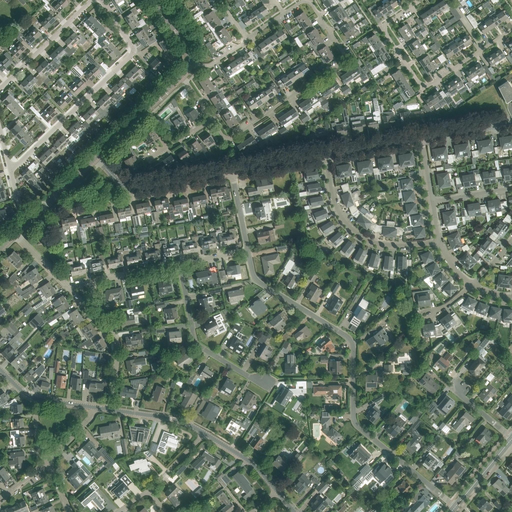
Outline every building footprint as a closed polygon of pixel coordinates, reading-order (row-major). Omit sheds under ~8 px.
[(54,0),(50,4),(59,13),(64,8),(58,2),(55,0),(54,0)] [(199,12),(201,11),(203,13),(209,9),(207,7),(209,6),(205,0),(204,0),(198,5),(195,7),(199,12)] [(443,0),(438,4),(442,11),(448,7),(448,8),(451,6),(448,1),(445,3),(443,0)] [(388,11),(393,8),(388,1),(383,4),(388,11)] [(331,13),(329,14),(332,17),(333,17),(340,13),(345,10),(339,2),(334,6),(336,9),(330,12),(331,13)] [(432,8),(436,15),(442,11),(438,4),(437,3),(436,3),(437,3),(433,5),(434,7),(432,8)] [(383,4),(378,8),(383,15),(388,11),(383,4)] [(264,5),(258,9),(263,16),(269,12),(264,5)] [(129,23),(136,18),(134,16),(138,12),(135,7),(129,11),(130,14),(125,17),(129,23)] [(370,7),(367,9),(371,14),(374,13),(377,18),(383,15),(378,8),(375,9),(374,8),(372,9),(370,7)] [(432,8),(426,12),(430,19),(436,15),(432,8)] [(203,13),(209,22),(216,17),(213,11),(211,12),(209,9),(203,13)] [(263,16),(258,9),(253,12),(258,19),(263,16)] [(340,13),(333,17),(337,23),(343,19),(344,21),(350,18),(348,15),(345,10),(340,13)] [(190,22),(203,13),(201,11),(199,12),(188,19),(190,22)] [(503,11),(497,15),(501,22),(507,18),(503,11)] [(246,14),(248,16),(252,23),(258,19),(253,12),(250,14),(249,12),(246,14)] [(296,17),(300,23),(307,18),(303,12),(296,17)] [(419,20),(421,23),(422,24),(430,19),(426,12),(420,16),(422,18),(419,20)] [(489,16),(491,19),(495,26),(501,22),(497,15),(495,12),(489,16)] [(46,19),(51,24),(56,20),(50,14),(46,19)] [(88,15),(82,21),(86,26),(87,24),(90,27),(96,21),(97,20),(94,17),(94,18),(91,16),(90,17),(88,15)] [(248,16),(242,19),(247,27),(252,23),(248,16)] [(220,23),(216,17),(209,22),(215,30),(220,26),(219,24),(220,23)] [(138,25),(140,28),(146,24),(142,19),(138,22),(136,18),(129,23),(132,29),(138,25)] [(303,33),(305,31),(311,28),(310,25),(311,24),(307,18),(300,23),(303,28),(301,30),(303,33)] [(346,24),(340,28),(344,33),(351,28),(354,26),(350,21),(351,20),(350,18),(344,21),(346,24)] [(51,24),(46,19),(41,23),(46,29),(48,27),(49,28),(50,28),(51,26),(51,25),(51,24)] [(491,19),(485,23),(490,30),(495,26),(491,19)] [(95,32),(101,26),(96,21),(90,27),(95,32)] [(485,23),(482,25),(480,22),(478,24),(479,26),(479,27),(484,34),(490,30),(485,23)] [(398,30),(402,35),(411,29),(408,23),(398,30)] [(140,40),(149,33),(147,30),(149,29),(146,24),(140,28),(141,30),(136,34),(140,40)] [(94,41),(96,43),(102,38),(101,36),(106,31),(101,26),(95,32),(99,37),(94,41)] [(220,26),(215,30),(212,32),(218,40),(228,34),(224,28),(222,29),(220,26)] [(351,28),(344,33),(347,38),(353,34),(355,37),(360,33),(358,31),(357,31),(354,26),(351,28)] [(36,28),(31,33),(36,39),(41,34),(36,28)] [(313,30),(311,28),(305,31),(311,40),(319,35),(315,29),(313,30)] [(276,33),(281,41),(287,37),(288,39),(290,37),(285,30),(283,31),(282,29),(276,33)] [(415,35),(411,29),(402,35),(406,41),(415,35)] [(69,37),(75,43),(78,41),(82,44),(86,40),(81,35),(79,37),(75,32),(69,37)] [(31,43),(36,39),(31,33),(26,38),(31,43)] [(149,42),(150,44),(151,45),(157,41),(153,35),(149,38),(147,35),(149,34),(149,33),(140,40),(143,46),(149,42)] [(276,33),(270,37),(275,45),(281,41),(276,33)] [(232,40),(228,34),(218,40),(217,41),(221,44),(223,42),(224,44),(224,45),(232,40)] [(362,39),(364,43),(366,42),(367,44),(370,42),(372,45),(379,40),(375,34),(370,38),(368,35),(362,39)] [(165,40),(168,38),(166,35),(160,38),(162,41),(159,43),(165,51),(170,47),(165,40)] [(323,41),(319,35),(311,40),(308,42),(314,50),(323,44),(321,42),(323,41)] [(467,35),(461,39),(466,47),(470,45),(469,44),(471,42),(467,35)] [(435,36),(432,38),(435,43),(437,46),(438,48),(441,46),(437,41),(438,40),(435,36)] [(69,47),(67,49),(72,54),(77,50),(73,46),(75,43),(69,37),(64,42),(69,47)] [(275,45),(270,37),(264,41),(269,49),(275,45)] [(100,44),(104,49),(111,43),(106,38),(104,40),(102,38),(96,43),(98,46),(100,44)] [(409,45),(412,51),(419,47),(421,45),(417,39),(409,45)] [(466,47),(461,39),(455,43),(460,50),(462,48),(463,49),(466,47)] [(21,53),(26,48),(21,43),(19,40),(14,45),(21,53)] [(373,53),(383,46),(379,40),(372,45),(369,47),(373,53)] [(268,54),(266,51),(269,49),(264,41),(258,45),(260,47),(258,48),(257,48),(260,52),(257,54),(259,58),(261,57),(263,58),(267,55),(268,54)] [(104,49),(109,54),(116,48),(111,43),(104,49)] [(455,43),(449,47),(454,54),(460,50),(455,43)] [(212,44),(207,48),(211,54),(212,56),(217,53),(216,50),(212,44)] [(323,44),(314,50),(318,56),(320,54),(322,57),(330,52),(326,46),(324,47),(323,44)] [(441,48),(448,57),(454,54),(449,47),(447,44),(441,48)] [(9,50),(11,52),(17,58),(21,53),(14,45),(9,50)] [(421,45),(419,47),(412,51),(416,57),(426,50),(422,45),(421,45)] [(55,51),(61,57),(64,55),(68,58),(72,54),(67,49),(65,51),(60,46),(55,51)] [(380,56),(387,52),(383,46),(373,53),(376,58),(377,58),(380,56)] [(116,48),(109,54),(113,58),(107,64),(110,67),(121,57),(119,55),(121,53),(116,48)] [(493,54),(497,60),(498,62),(505,57),(500,49),(493,54)] [(53,63),(58,68),(62,64),(60,61),(63,59),(61,57),(55,51),(50,56),(55,61),(53,63)] [(331,51),(330,52),(322,57),(326,63),(334,58),(332,55),(334,55),(331,51),(332,51),(331,51)] [(6,57),(1,62),(7,67),(12,62),(11,62),(13,59),(6,52),(3,55),(6,57)] [(258,59),(253,52),(248,55),(247,53),(241,57),(246,64),(252,60),(253,62),(258,59)] [(380,56),(377,58),(381,63),(381,64),(383,63),(390,58),(387,52),(380,56)] [(96,66),(98,64),(93,58),(87,53),(85,55),(90,59),(88,61),(93,66),(90,70),(96,76),(101,72),(96,66)] [(437,58),(441,63),(446,60),(442,54),(437,58)] [(499,63),(498,62),(497,60),(493,54),(486,58),(491,65),(494,62),(496,65),(499,63)] [(423,67),(432,61),(428,55),(419,61),(423,67)] [(240,68),(243,66),(245,69),(248,67),(246,64),(241,57),(235,61),(240,68)] [(304,64),(299,67),(304,75),(310,71),(308,69),(311,68),(303,57),(301,59),(304,64)] [(157,72),(156,71),(162,64),(157,59),(154,62),(153,60),(150,63),(151,64),(150,65),(152,67),(150,69),(155,74),(157,72)] [(48,73),(51,70),(53,72),(58,68),(53,63),(50,65),(46,60),(41,65),(47,71),(48,73)] [(240,68),(235,61),(230,64),(235,72),(240,68)] [(436,67),(432,61),(423,67),(427,73),(436,67)] [(100,64),(106,71),(109,68),(103,62),(100,64)] [(479,63),(472,68),(479,77),(486,72),(489,76),(492,75),(488,69),(485,65),(482,67),(479,63)] [(84,73),(86,75),(91,81),(96,76),(90,70),(88,68),(83,73),(75,64),(73,66),(78,71),(82,76),(84,73)] [(225,70),(223,72),(228,79),(230,77),(229,76),(232,74),(235,72),(230,64),(224,68),(225,70)] [(291,68),(293,71),(298,79),(304,75),(299,67),(296,64),(294,66),(293,66),(291,68)] [(50,80),(48,78),(44,74),(47,71),(41,65),(36,70),(40,75),(38,77),(43,82),(46,85),(50,80)] [(81,75),(73,66),(71,69),(79,77),(81,75)] [(136,66),(131,71),(137,77),(140,74),(143,78),(148,74),(143,68),(141,71),(136,66)] [(361,68),(361,67),(358,69),(356,67),(348,72),(353,78),(354,81),(360,77),(363,82),(368,79),(365,74),(368,72),(365,66),(361,68)] [(472,82),(479,77),(472,68),(466,72),(472,82)] [(392,75),(396,81),(403,76),(399,70),(392,75)] [(131,80),(128,82),(133,88),(138,83),(134,79),(137,77),(131,71),(126,75),(131,80)] [(292,83),(298,79),(293,71),(287,75),(292,83)] [(345,83),(353,78),(348,72),(341,77),(345,83)] [(511,72),(499,81),(502,85),(498,87),(506,103),(511,99),(511,72)] [(26,79),(32,85),(35,82),(39,86),(43,82),(38,77),(36,79),(31,74),(26,79)] [(280,78),(276,81),(280,88),(283,86),(285,85),(286,87),(292,83),(287,75),(281,79),(280,78)] [(400,87),(407,82),(403,76),(396,81),(400,87)] [(199,82),(203,88),(211,83),(207,77),(199,82)] [(458,77),(451,82),(456,88),(458,91),(464,86),(458,77)] [(26,88),(24,91),(29,96),(34,91),(30,87),(32,85),(26,79),(21,84),(26,88)] [(76,84),(82,90),(86,85),(81,80),(80,79),(78,81),(77,79),(74,82),(76,84)] [(117,84),(122,91),(125,88),(129,92),(133,88),(128,82),(126,84),(122,80),(117,84)] [(335,80),(328,86),(332,92),(339,87),(335,80)] [(74,82),(69,87),(77,95),(82,90),(76,84),(74,82)] [(273,82),(272,83),(269,85),(270,87),(264,91),(269,98),(275,94),(274,92),(278,89),(273,82)] [(407,82),(400,87),(397,89),(398,91),(401,89),(404,92),(410,88),(407,82)] [(451,82),(445,86),(447,89),(449,93),(451,95),(458,91),(456,88),(451,82)] [(116,94),(114,96),(119,101),(124,97),(120,93),(122,91),(117,84),(116,83),(113,86),(113,87),(111,89),(116,94)] [(209,92),(211,95),(216,91),(211,83),(203,88),(207,94),(209,92)] [(333,94),(332,92),(328,86),(320,90),(324,97),(326,96),(328,98),(333,94)] [(404,100),(414,93),(410,88),(404,92),(405,95),(402,97),(404,100)] [(67,104),(72,99),(64,91),(59,96),(62,98),(67,104)] [(222,99),(216,91),(211,95),(212,97),(211,99),(215,104),(222,99)] [(258,95),(263,102),(264,103),(267,101),(266,100),(269,98),(264,91),(258,95)] [(437,91),(431,95),(436,103),(443,99),(437,91)] [(3,101),(7,106),(14,100),(9,95),(11,94),(9,92),(2,98),(4,100),(3,101)] [(102,98),(108,105),(111,102),(115,106),(119,101),(114,96),(112,98),(107,93),(102,98)] [(320,103),(314,94),(307,99),(311,106),(312,108),(313,108),(318,105),(319,107),(321,105),(320,103)] [(257,106),(263,102),(258,95),(253,99),(257,106)] [(436,103),(431,95),(424,100),(429,108),(436,103)] [(222,112),(228,108),(231,106),(225,97),(222,99),(215,104),(219,110),(220,109),(222,112)] [(7,106),(12,111),(19,105),(16,102),(18,101),(16,98),(14,100),(7,106)] [(62,109),(67,104),(62,98),(57,103),(62,109)] [(100,110),(105,115),(109,111),(108,110),(110,107),(108,105),(102,98),(97,103),(102,108),(100,110)] [(257,106),(253,99),(247,102),(246,101),(243,102),(248,110),(250,108),(252,110),(257,106)] [(312,108),(311,106),(307,99),(299,104),(304,111),(306,109),(307,111),(312,108)] [(367,121),(368,129),(373,128),(373,129),(378,128),(376,116),(380,115),(379,113),(380,113),(378,106),(378,103),(377,101),(373,101),(374,104),(375,111),(374,111),(372,113),(373,120),(367,121)] [(19,115),(21,117),(27,111),(25,109),(24,110),(19,105),(12,111),(17,116),(19,115)] [(53,118),(58,113),(50,105),(45,109),(53,118)] [(222,115),(226,121),(237,114),(232,105),(231,106),(228,108),(222,112),(224,114),(222,115)] [(93,107),(88,112),(94,118),(96,116),(100,120),(105,115),(100,110),(97,112),(93,107)] [(193,107),(185,111),(187,114),(189,118),(189,119),(190,119),(191,121),(192,121),(196,119),(199,117),(195,110),(193,107)] [(294,108),(286,113),(290,120),(298,115),(294,108)] [(431,119),(434,117),(428,108),(425,110),(431,119)] [(45,109),(40,114),(37,111),(34,113),(39,118),(41,115),(48,123),(53,118),(45,109)] [(410,111),(400,113),(402,125),(412,123),(411,123),(410,121),(411,121),(411,120),(418,119),(418,120),(424,116),(421,111),(410,113),(410,111)] [(87,122),(85,124),(90,129),(95,125),(91,121),(94,118),(88,112),(83,117),(87,122)] [(382,116),(385,128),(391,127),(391,124),(395,124),(393,112),(389,113),(389,112),(382,113),(383,116),(382,116)] [(174,121),(173,121),(178,129),(182,127),(186,125),(184,122),(185,122),(182,118),(179,113),(174,116),(175,117),(172,118),(174,121)] [(292,122),(290,120),(286,113),(279,118),(284,126),(285,125),(286,126),(292,122)] [(237,114),(226,121),(230,127),(241,120),(237,114)] [(337,135),(344,134),(344,135),(347,135),(346,125),(349,125),(347,116),(344,117),(344,122),(342,122),(342,123),(336,124),(335,122),(331,123),(333,130),(336,130),(337,135)] [(363,129),(366,128),(364,119),(360,119),(361,121),(351,122),(353,133),(363,131),(363,129)] [(10,130),(15,136),(22,129),(17,124),(18,123),(16,121),(10,127),(12,129),(10,130)] [(72,125),(79,132),(82,130),(86,134),(90,129),(85,124),(83,126),(78,121),(76,123),(75,122),(72,125)] [(148,124),(145,126),(150,133),(145,136),(148,140),(145,142),(147,144),(157,137),(152,129),(155,127),(151,121),(148,124)] [(47,128),(41,122),(38,125),(44,131),(47,128)] [(272,123),(265,127),(269,133),(270,135),(278,130),(273,122),(272,123)] [(73,136),(71,138),(76,143),(80,139),(77,135),(79,132),(72,125),(69,128),(70,129),(68,131),(73,136)] [(24,127),(22,129),(15,136),(20,140),(29,131),(26,134),(24,132),(26,130),(24,127)] [(269,133),(265,127),(258,132),(262,138),(269,133)] [(28,146),(33,142),(34,140),(33,138),(34,137),(29,131),(20,140),(25,145),(26,144),(28,146)] [(316,140),(326,138),(325,131),(314,133),(316,140)] [(215,143),(215,142),(210,135),(209,135),(208,133),(208,134),(202,138),(208,147),(213,144),(212,144),(215,142),(215,143)] [(76,143),(71,138),(69,140),(64,135),(62,137),(61,136),(58,139),(67,148),(69,150),(71,147),(76,143)] [(250,150),(254,147),(252,145),(256,142),(252,136),(244,141),(249,147),(250,150)] [(56,152),(61,157),(66,153),(64,151),(67,148),(58,139),(59,140),(54,145),(59,150),(56,152)] [(489,139),(485,140),(487,151),(493,150),(492,146),(491,144),(492,144),(491,140),(489,140),(489,139)] [(196,141),(190,146),(191,148),(191,149),(192,149),(195,153),(198,150),(200,153),(203,151),(196,141)] [(240,150),(237,152),(240,157),(244,156),(241,152),(249,147),(244,141),(237,146),(240,150)] [(457,156),(464,155),(462,144),(457,145),(457,146),(456,146),(456,150),(457,150),(457,152),(457,156)] [(466,144),(462,144),(464,155),(470,154),(469,150),(468,148),(469,148),(468,144),(466,144)] [(442,159),(447,158),(448,163),(453,162),(453,161),(452,155),(447,156),(447,154),(446,152),(447,152),(446,148),(444,148),(444,147),(440,148),(442,159)] [(435,160),(442,159),(440,148),(435,149),(435,150),(434,150),(434,154),(435,154),(435,156),(435,160)] [(61,157),(56,152),(54,154),(50,149),(44,154),(51,160),(53,157),(58,162),(61,162),(62,163),(64,164),(66,161),(61,157)] [(191,161),(194,165),(198,164),(190,152),(187,154),(184,149),(181,152),(181,153),(178,155),(183,162),(186,159),(188,161),(190,162),(191,161)] [(210,162),(214,161),(207,151),(204,153),(210,162)] [(405,154),(407,165),(413,164),(413,160),(412,160),(412,158),(412,154),(410,154),(410,153),(405,154)] [(44,163),(42,166),(47,171),(52,166),(48,163),(51,160),(44,154),(39,159),(44,163)] [(401,166),(407,165),(405,154),(401,155),(401,156),(399,156),(400,160),(401,162),(400,162),(401,166)] [(125,161),(130,171),(136,168),(133,162),(136,160),(134,156),(125,161)] [(175,163),(178,168),(182,167),(177,160),(175,162),(171,156),(163,161),(168,168),(175,163)] [(389,157),(385,158),(386,169),(393,168),(392,163),(392,164),(391,162),(392,161),(391,157),(389,158),(389,157)] [(380,170),(386,169),(385,158),(380,158),(380,159),(378,159),(379,164),(380,164),(380,166),(380,170)] [(366,172),(372,171),(371,167),(371,165),(370,161),(368,161),(368,160),(364,161),(366,172)] [(363,173),(366,172),(364,161),(359,162),(360,163),(358,163),(358,167),(359,167),(359,169),(360,176),(363,175),(363,173)] [(33,162),(22,172),(24,174),(23,176),(28,181),(34,175),(30,171),(36,166),(33,162)] [(348,164),(343,165),(345,176),(351,175),(351,171),(350,171),(350,169),(349,164),(348,165),(348,164)] [(339,177),(345,176),(343,165),(339,166),(337,167),(338,171),(339,173),(338,173),(339,177)] [(499,170),(500,177),(505,177),(505,180),(511,180),(510,169),(504,169),(504,170),(500,170),(499,170)] [(318,177),(317,170),(311,171),(311,170),(303,172),(305,183),(316,181),(316,180),(315,178),(318,177)] [(469,175),(471,186),(476,185),(476,181),(480,181),(479,174),(478,170),(474,170),(474,174),(469,175)] [(489,172),(491,183),(497,182),(496,178),(500,177),(499,170),(497,171),(495,171),(489,172)] [(485,184),(491,183),(489,172),(483,173),(479,174),(480,181),(484,180),(485,184)] [(437,177),(438,181),(449,179),(448,173),(444,174),(442,175),(442,174),(438,175),(438,177),(437,177)] [(28,181),(32,186),(39,180),(34,175),(28,181)] [(465,187),(471,186),(469,175),(463,176),(463,177),(459,177),(460,184),(464,183),(465,187)] [(406,188),(412,187),(411,182),(410,182),(410,179),(406,180),(406,177),(399,178),(399,181),(398,181),(399,187),(396,188),(397,190),(399,189),(403,189),(406,188)] [(248,189),(249,196),(261,193),(260,190),(273,188),(271,178),(256,181),(257,187),(248,189)] [(450,185),(449,179),(438,181),(439,186),(440,186),(440,187),(444,187),(444,186),(446,186),(450,185)] [(41,192),(48,184),(44,180),(41,182),(39,180),(32,186),(37,191),(39,190),(41,192)] [(320,190),(319,183),(313,184),(313,183),(305,185),(307,195),(304,196),(303,193),(299,194),(300,197),(299,197),(318,194),(318,193),(317,191),(320,190)] [(342,196),(344,201),(358,196),(361,195),(359,190),(353,192),(353,194),(352,194),(349,186),(343,188),(344,191),(343,191),(344,195),(342,196)] [(224,201),(231,200),(229,189),(228,189),(228,188),(226,187),(223,187),(217,188),(218,196),(223,195),(224,201)] [(217,188),(210,190),(213,202),(216,201),(215,197),(218,196),(217,188)] [(401,202),(405,201),(408,201),(414,200),(413,195),(412,195),(412,191),(404,193),(405,198),(403,198),(402,198),(402,199),(401,199),(401,200),(401,202)] [(206,195),(199,196),(201,206),(200,204),(207,203),(206,195)] [(194,207),(201,206),(199,196),(192,197),(194,207)] [(344,201),(345,205),(346,207),(348,206),(350,210),(351,210),(352,214),(358,210),(355,201),(359,200),(358,196),(344,201)] [(323,203),(321,197),(316,198),(315,197),(308,198),(310,209),(321,207),(320,204),(323,203)] [(170,209),(169,206),(168,198),(161,200),(163,211),(170,209)] [(187,198),(180,200),(182,208),(183,212),(188,211),(189,209),(187,198)] [(494,200),(496,211),(502,210),(502,209),(508,208),(507,201),(503,201),(504,203),(501,203),(500,199),(494,200)] [(158,212),(163,211),(161,200),(154,201),(156,210),(158,210),(158,212)] [(175,209),(182,208),(180,200),(174,201),(175,209)] [(489,205),(485,206),(486,213),(490,212),(496,211),(494,200),(488,201),(489,205)] [(151,212),(151,210),(149,202),(142,203),(144,213),(151,212)] [(142,203),(136,205),(138,215),(144,213),(142,203)] [(474,204),(476,215),(481,214),(486,213),(485,206),(480,207),(480,203),(474,204)] [(410,213),(416,212),(415,207),(414,207),(414,204),(406,205),(407,213),(410,213)] [(469,209),(464,210),(465,216),(470,216),(476,215),(474,204),(468,205),(469,209)] [(132,216),(132,214),(130,206),(124,207),(126,217),(132,216)] [(266,206),(255,208),(257,218),(265,216),(264,211),(267,210),(266,206)] [(5,210),(0,210),(0,217),(1,220),(7,218),(7,216),(9,215),(7,207),(4,208),(5,210)] [(124,207),(117,208),(119,220),(126,218),(126,217),(124,207)] [(455,217),(454,212),(455,211),(455,207),(446,209),(447,209),(447,212),(444,213),(444,215),(443,215),(444,219),(455,217)] [(327,216),(327,215),(325,210),(325,209),(320,211),(319,210),(312,213),(316,224),(326,220),(326,219),(326,220),(325,217),(327,216)] [(364,215),(358,210),(352,214),(356,216),(355,217),(358,220),(357,221),(362,225),(371,213),(368,211),(364,215)] [(372,229),(375,231),(378,225),(371,220),(374,216),(371,213),(362,225),(366,229),(368,227),(371,230),(372,229)] [(106,215),(99,216),(101,224),(108,223),(106,215)] [(412,217),(413,225),(419,224),(422,224),(421,219),(420,219),(420,215),(412,217)] [(82,228),(89,226),(87,216),(87,217),(84,217),(83,218),(83,219),(81,220),(82,226),(79,227),(82,239),(85,238),(84,231),(83,231),(82,228)] [(87,216),(89,226),(96,225),(94,217),(92,218),(91,216),(90,216),(87,216)] [(75,217),(68,218),(70,229),(77,228),(79,239),(82,239),(79,227),(77,227),(75,217)] [(457,228),(455,217),(444,219),(445,224),(446,224),(446,225),(448,225),(449,227),(448,227),(449,230),(457,228)] [(501,221),(497,226),(506,232),(510,228),(507,225),(508,223),(510,223),(511,221),(506,217),(502,222),(501,221)] [(65,238),(64,230),(70,229),(68,218),(67,218),(64,219),(61,220),(63,227),(59,228),(61,239),(65,238)] [(335,227),(334,227),(331,222),(331,221),(326,224),(326,223),(319,228),(324,237),(334,231),(332,229),(335,227)] [(383,235),(384,235),(389,236),(391,221),(387,221),(386,226),(378,225),(375,231),(379,232),(379,233),(384,233),(383,235)] [(395,222),(391,221),(389,236),(395,236),(395,234),(400,235),(400,234),(403,234),(403,227),(394,227),(395,222)] [(423,231),(422,228),(420,228),(419,224),(413,225),(407,226),(408,231),(414,230),(416,237),(424,236),(424,231),(423,231)] [(487,231),(491,234),(497,238),(500,235),(503,237),(506,232),(497,226),(494,230),(490,227),(487,231)] [(230,235),(226,236),(228,244),(235,243),(233,236),(236,235),(235,228),(229,229),(230,235)] [(448,239),(450,243),(460,239),(459,236),(462,235),(459,228),(457,228),(449,230),(450,234),(451,234),(451,235),(448,237),(449,238),(448,239)] [(266,239),(267,241),(275,240),(273,230),(259,233),(259,232),(258,232),(258,233),(257,233),(258,241),(266,239)] [(222,231),(216,232),(217,239),(220,239),(221,245),(228,244),(226,236),(223,236),(222,231)] [(215,240),(217,239),(216,232),(210,233),(211,239),(207,239),(209,248),(216,246),(215,240)] [(344,237),(343,237),(339,232),(335,236),(334,235),(328,241),(335,249),(344,241),(343,241),(342,239),(344,237)] [(488,237),(485,242),(493,249),(497,244),(494,242),(497,238),(491,234),(489,238),(488,237)] [(203,235),(197,236),(199,243),(201,242),(202,249),(209,248),(207,239),(207,236),(203,236),(203,235)] [(196,243),(199,243),(197,236),(192,237),(193,242),(189,243),(191,252),(198,251),(196,243)] [(188,238),(179,240),(180,247),(182,246),(184,254),(191,252),(189,243),(188,238)] [(462,245),(460,239),(450,243),(451,247),(452,247),(453,248),(457,247),(456,247),(458,246),(459,246),(462,245)] [(177,247),(180,247),(179,240),(173,241),(174,246),(170,247),(172,255),(179,254),(177,247)] [(172,255),(170,247),(167,248),(165,241),(160,242),(160,244),(161,250),(164,250),(165,257),(172,255)] [(354,245),(349,241),(345,246),(344,245),(339,251),(348,258),(355,249),(353,248),(354,245)] [(479,250),(484,254),(487,251),(490,253),(493,249),(485,242),(481,246),(481,247),(479,250)] [(147,246),(146,246),(145,244),(141,245),(141,247),(143,255),(145,255),(147,261),(153,260),(152,251),(148,251),(147,246)] [(159,251),(161,250),(160,244),(154,245),(156,250),(152,251),(153,260),(160,259),(159,251)] [(140,256),(143,255),(141,247),(136,248),(137,254),(133,255),(135,264),(142,262),(140,256)] [(366,252),(366,251),(360,248),(357,253),(356,253),(353,260),(362,265),(368,255),(367,255),(365,254),(366,252)] [(117,251),(118,258),(115,258),(116,266),(123,265),(122,259),(124,258),(123,251),(122,250),(117,251)] [(128,250),(123,251),(124,258),(126,258),(128,265),(135,264),(133,255),(130,255),(128,250)] [(474,256),(472,257),(464,265),(467,268),(468,269),(471,266),(473,265),(476,262),(480,258),(478,256),(480,255),(482,257),(484,254),(479,250),(475,254),(474,256)] [(14,261),(12,264),(17,269),(23,263),(20,260),(21,259),(14,251),(9,256),(7,259),(10,262),(13,260),(14,261)] [(468,253),(464,256),(465,256),(463,257),(460,260),(461,261),(461,262),(464,265),(472,257),(474,256),(470,251),(468,253)] [(421,255),(425,263),(427,262),(433,259),(431,255),(430,255),(429,252),(421,255)] [(379,255),(378,255),(372,253),(371,259),(370,259),(367,266),(378,270),(381,258),(381,259),(378,258),(379,255)] [(109,268),(116,266),(115,258),(111,259),(110,254),(104,255),(105,262),(108,261),(109,268)] [(278,254),(272,255),(262,257),(263,261),(264,261),(265,265),(263,265),(265,272),(273,271),(272,264),(280,262),(278,254)] [(105,262),(104,255),(99,256),(99,258),(95,259),(97,270),(104,269),(103,262),(105,262)] [(392,257),(385,256),(385,262),(384,262),(383,270),(394,271),(395,260),(392,260),(392,257)] [(95,259),(92,260),(91,257),(85,259),(87,266),(89,265),(91,272),(97,270),(95,259)] [(408,271),(408,266),(409,259),(408,259),(408,260),(406,260),(406,257),(405,257),(399,257),(398,262),(397,262),(397,271),(408,271)] [(81,265),(77,266),(79,274),(86,273),(84,266),(87,266),(85,259),(80,260),(81,265)] [(295,263),(289,259),(284,268),(290,271),(295,263)] [(73,261),(67,262),(68,269),(71,269),(72,275),(79,274),(77,266),(74,267),(73,261)] [(241,276),(240,271),(241,271),(240,270),(239,266),(240,266),(239,264),(236,265),(230,266),(230,267),(226,267),(228,275),(231,274),(232,278),(241,276)] [(427,268),(431,275),(434,274),(439,270),(437,266),(436,266),(434,264),(427,268)] [(25,275),(29,280),(38,274),(35,269),(36,268),(35,268),(25,275)] [(210,270),(196,273),(198,282),(202,281),(202,283),(207,282),(207,280),(211,279),(212,284),(218,283),(216,272),(211,273),(212,275),(211,275),(210,270)] [(291,271),(283,283),(288,286),(287,287),(290,289),(291,287),(292,288),(300,276),(298,275),(299,274),(294,271),(294,272),(291,271)] [(12,284),(15,281),(18,277),(14,273),(8,280),(12,284)] [(311,273),(307,278),(313,282),(317,276),(311,273)] [(41,278),(38,274),(29,280),(32,285),(42,278),(41,278)] [(436,289),(437,288),(440,286),(442,284),(447,280),(444,276),(443,277),(441,274),(435,279),(438,283),(436,285),(435,285),(435,286),(435,287),(435,288),(435,289),(436,289)] [(160,292),(172,290),(170,279),(164,280),(165,282),(163,283),(163,282),(158,283),(160,292)] [(39,288),(42,294),(52,288),(49,283),(49,282),(39,288)] [(334,282),(329,290),(334,294),(339,285),(334,282)] [(145,294),(143,284),(130,287),(132,297),(145,294)] [(306,297),(313,301),(321,290),(312,284),(309,289),(310,290),(306,297)] [(449,284),(444,290),(450,295),(456,289),(452,285),(452,286),(449,284)] [(21,296),(32,289),(31,286),(19,294),(21,296)] [(34,287),(32,289),(21,296),(24,299),(36,290),(34,287)] [(43,300),(46,299),(56,292),(55,292),(52,288),(42,294),(44,296),(42,298),(43,300)] [(107,291),(104,301),(102,300),(101,304),(110,307),(113,308),(115,301),(112,300),(113,298),(120,296),(120,298),(123,297),(122,290),(119,290),(118,289),(107,291)] [(238,300),(243,296),(239,290),(228,292),(230,302),(238,300)] [(434,300),(433,293),(430,290),(428,290),(428,293),(423,294),(424,305),(430,304),(430,301),(434,300)] [(423,294),(417,295),(417,291),(412,292),(414,303),(418,302),(419,306),(424,305),(423,294)] [(53,302),(56,308),(65,301),(62,296),(63,296),(63,295),(53,302)] [(330,305),(329,304),(327,308),(329,310),(328,311),(329,312),(329,311),(335,314),(336,311),(335,311),(339,305),(340,306),(342,301),(334,296),(331,301),(331,302),(330,305)] [(204,308),(205,313),(213,311),(212,306),(209,307),(208,303),(213,302),(212,297),(199,299),(201,309),(204,308)] [(265,302),(262,297),(250,307),(254,312),(257,309),(260,313),(266,307),(263,304),(265,302)] [(469,314),(470,313),(473,307),(476,301),(471,299),(471,300),(468,298),(464,305),(462,304),(461,307),(467,311),(466,312),(469,314)] [(33,308),(34,309),(35,310),(47,301),(46,299),(43,300),(33,308)] [(362,319),(365,321),(370,314),(363,309),(365,307),(366,308),(369,303),(362,299),(353,313),(355,314),(350,323),(357,327),(362,319)] [(47,301),(35,310),(37,312),(44,307),(49,304),(47,301)] [(60,312),(69,306),(69,305),(68,306),(65,301),(56,308),(59,313),(54,316),(56,319),(62,315),(60,312)] [(27,317),(34,309),(33,308),(29,304),(21,311),(27,317)] [(477,312),(484,315),(485,312),(488,306),(483,304),(483,305),(479,304),(477,312)] [(44,307),(37,312),(39,313),(42,317),(48,313),(44,307)] [(141,307),(133,309),(134,316),(143,314),(141,307)] [(177,317),(175,307),(168,309),(165,310),(167,324),(174,322),(174,319),(175,318),(177,317)] [(490,316),(498,318),(499,315),(500,309),(495,308),(495,309),(492,308),(490,316)] [(68,319),(70,321),(79,315),(76,310),(77,310),(76,309),(66,316),(65,314),(62,316),(65,320),(66,320),(68,319)] [(503,323),(511,323),(511,318),(511,310),(508,310),(508,311),(504,311),(503,323)] [(282,311),(272,320),(270,321),(278,331),(286,325),(284,322),(288,319),(282,311)] [(47,322),(46,321),(42,317),(39,313),(31,320),(40,329),(47,322)] [(449,313),(444,317),(451,326),(453,324),(454,325),(458,326),(462,323),(455,314),(451,317),(449,313)] [(204,329),(208,336),(212,333),(211,330),(217,326),(221,333),(226,330),(220,318),(222,317),(220,314),(213,317),(215,321),(212,322),(211,321),(209,322),(210,323),(205,325),(206,327),(204,329)] [(71,331),(74,328),(75,328),(73,326),(83,320),(83,319),(82,320),(79,315),(70,321),(72,324),(69,326),(69,328),(71,331)] [(128,324),(135,323),(133,315),(130,315),(129,315),(120,317),(121,325),(128,324)] [(451,326),(444,317),(440,320),(442,324),(438,326),(443,336),(448,332),(446,329),(451,326)] [(18,330),(16,328),(11,322),(5,327),(12,335),(18,330)] [(372,331),(376,328),(379,326),(376,322),(370,328),(372,331)] [(90,323),(78,331),(81,336),(83,335),(93,329),(90,324),(90,323)] [(238,331),(240,328),(241,327),(235,323),(232,329),(238,333),(235,336),(236,337),(235,337),(233,341),(232,340),(228,347),(229,347),(235,351),(240,355),(245,347),(238,343),(243,334),(238,331)] [(443,336),(438,326),(434,327),(433,323),(428,324),(430,335),(435,334),(436,337),(443,336)] [(430,335),(428,324),(422,325),(423,329),(418,330),(419,337),(422,342),(426,341),(427,339),(426,336),(430,335)] [(165,333),(164,328),(164,326),(155,327),(156,334),(165,333)] [(311,333),(307,328),(305,326),(294,335),(297,339),(302,335),(304,338),(311,333)] [(385,330),(383,328),(365,341),(370,348),(374,345),(373,343),(377,340),(380,345),(389,338),(384,331),(385,330)] [(86,345),(92,341),(90,338),(97,333),(96,333),(93,329),(83,335),(87,340),(77,346),(79,349),(86,345)] [(169,337),(168,347),(175,348),(176,342),(181,341),(180,331),(169,332),(170,337),(169,337)] [(286,332),(280,338),(286,341),(290,337),(286,332)] [(50,347),(57,338),(52,334),(45,343),(50,347)] [(264,343),(267,337),(262,334),(258,340),(264,343)] [(135,345),(138,344),(143,344),(141,335),(126,337),(127,345),(134,344),(135,345)] [(324,351),(334,351),(334,347),(330,344),(332,343),(331,341),(329,338),(328,338),(327,337),(318,345),(321,349),(322,349),(324,350),(324,351)] [(98,351),(104,352),(105,351),(104,350),(108,348),(102,338),(95,342),(99,349),(97,350),(98,351)] [(286,341),(283,347),(289,351),(293,345),(286,341)] [(474,351),(478,346),(479,344),(476,342),(474,344),(472,342),(468,347),(474,351)] [(6,349),(2,353),(5,357),(4,357),(6,359),(6,358),(7,359),(12,354),(15,351),(19,348),(18,347),(14,343),(11,345),(10,346),(7,349),(6,349)] [(272,352),(268,350),(269,347),(263,343),(262,346),(256,355),(265,360),(267,356),(269,358),(272,352)] [(484,351),(478,346),(474,351),(480,356),(484,351)] [(153,349),(145,350),(147,357),(155,356),(153,349)] [(107,363),(109,353),(101,352),(99,361),(107,363)] [(191,356),(188,353),(177,358),(179,363),(178,364),(184,367),(192,360),(190,356),(191,356)] [(448,363),(453,357),(448,353),(443,359),(441,357),(436,362),(445,369),(449,364),(448,363)] [(288,373),(295,373),(295,366),(294,366),(294,354),(286,355),(286,366),(285,366),(285,371),(288,371),(288,373)] [(38,355),(31,362),(33,364),(40,358),(38,355)] [(16,368),(25,359),(22,356),(20,358),(18,356),(11,363),(16,368)] [(134,360),(126,361),(128,371),(131,370),(132,374),(136,374),(135,365),(141,364),(141,365),(145,364),(144,358),(134,360)] [(471,374),(475,377),(479,372),(478,371),(484,363),(478,358),(469,369),(472,372),(471,374)] [(29,364),(25,359),(16,368),(20,372),(29,364)] [(332,368),(332,373),(338,373),(339,373),(341,373),(340,361),(330,361),(330,368),(332,368)] [(395,363),(394,373),(410,374),(410,366),(405,366),(406,364),(395,363)] [(32,368),(28,371),(24,376),(29,382),(34,377),(33,377),(36,374),(39,371),(40,372),(44,367),(41,364),(34,371),(32,368)] [(202,378),(205,374),(210,377),(213,372),(208,369),(209,367),(206,365),(204,368),(202,370),(199,374),(193,371),(186,383),(190,385),(196,375),(202,378)] [(89,390),(95,391),(97,380),(87,379),(88,371),(85,371),(84,379),(87,379),(87,381),(87,382),(88,382),(90,382),(89,387),(88,388),(89,388),(89,390)] [(382,371),(376,371),(376,375),(367,375),(367,376),(365,376),(366,390),(371,390),(371,386),(376,386),(376,382),(382,382),(382,371)] [(58,372),(56,386),(60,387),(60,385),(65,386),(65,382),(66,382),(66,381),(65,381),(65,379),(67,379),(67,374),(66,374),(66,373),(58,372)] [(490,373),(486,379),(490,382),(494,377),(490,373)] [(431,378),(426,374),(420,381),(430,390),(431,389),(434,391),(438,386),(430,379),(431,378)] [(80,385),(80,384),(81,379),(76,378),(77,375),(73,375),(71,385),(73,385),(73,388),(79,389),(80,385)] [(41,384),(40,388),(48,390),(49,384),(46,383),(47,379),(43,378),(40,377),(36,381),(39,384),(41,384)] [(121,387),(120,395),(126,396),(126,397),(126,396),(135,398),(136,389),(135,389),(136,388),(139,388),(139,384),(142,385),(144,378),(135,380),(134,385),(133,388),(134,388),(134,389),(125,387),(125,388),(121,387)] [(227,378),(221,389),(225,391),(230,394),(235,386),(231,383),(232,382),(227,378)] [(97,380),(95,391),(102,392),(102,393),(105,393),(107,381),(106,381),(105,381),(104,382),(103,383),(103,384),(100,384),(100,383),(100,382),(99,381),(99,380),(98,380),(97,380)] [(490,395),(492,397),(496,391),(489,385),(483,393),(482,392),(479,396),(485,401),(490,395)] [(151,399),(160,402),(165,389),(157,386),(155,392),(154,391),(151,399)] [(333,398),(341,398),(341,387),(336,387),(336,386),(328,386),(328,387),(314,387),(314,394),(329,394),(329,395),(333,395),(333,398)] [(275,399),(285,406),(293,393),(303,393),(303,388),(289,389),(288,390),(284,387),(279,395),(278,394),(275,399)] [(197,396),(189,391),(185,389),(182,394),(186,397),(181,405),(188,409),(191,403),(192,404),(197,396)] [(212,389),(209,394),(214,397),(217,393),(212,389)] [(0,400),(3,405),(7,402),(6,400),(8,399),(8,398),(9,398),(7,395),(6,396),(4,392),(0,395),(0,400)] [(243,407),(248,410),(252,403),(254,403),(256,400),(254,399),(256,396),(249,392),(240,406),(242,408),(243,407)] [(381,394),(372,399),(374,403),(384,398),(381,394)] [(509,401),(499,413),(506,418),(511,410),(511,395),(508,400),(509,401)] [(449,409),(454,403),(446,396),(439,406),(444,410),(447,407),(449,409)] [(220,408),(209,402),(207,406),(208,406),(203,416),(206,417),(212,420),(217,412),(218,412),(220,408)] [(431,403),(427,408),(432,412),(436,407),(431,403)] [(11,405),(12,409),(13,409),(14,413),(22,412),(21,404),(11,405)] [(366,417),(374,424),(381,416),(372,408),(370,411),(366,417)] [(322,411),(322,418),(322,425),(324,425),(324,429),(329,432),(327,434),(327,436),(329,438),(330,437),(336,442),(338,439),(339,439),(339,438),(341,436),(332,428),(331,430),(328,427),(328,425),(329,425),(329,411),(322,411)] [(468,424),(473,418),(466,412),(453,427),(458,431),(465,422),(468,424)] [(392,421),(387,427),(388,428),(386,430),(394,436),(395,434),(396,434),(401,428),(400,428),(405,422),(404,421),(407,418),(401,413),(398,416),(393,422),(392,421)] [(414,414),(409,421),(413,424),(418,418),(414,414)] [(239,426),(246,430),(251,421),(244,417),(241,423),(239,421),(238,422),(232,418),(226,429),(234,434),(239,426)] [(23,426),(22,418),(13,419),(13,422),(13,427),(23,426)] [(409,441),(403,448),(408,452),(409,453),(411,454),(416,449),(417,450),(420,446),(416,443),(423,436),(415,429),(421,421),(418,419),(408,432),(414,437),(410,442),(409,441)] [(113,438),(119,436),(117,424),(110,425),(110,426),(100,428),(101,436),(113,434),(113,435),(113,438)] [(265,433),(253,424),(248,433),(254,437),(248,445),(249,445),(250,443),(251,444),(250,445),(263,454),(261,452),(263,449),(259,446),(263,439),(262,438),(265,433)] [(300,425),(298,428),(306,434),(308,432),(300,425)] [(446,425),(441,430),(446,434),(451,429),(446,425)] [(146,442),(150,429),(147,428),(146,430),(145,430),(145,428),(140,428),(140,427),(129,426),(131,439),(137,440),(137,442),(143,443),(143,442),(146,442)] [(485,428),(476,438),(484,445),(491,437),(492,436),(491,436),(493,434),(485,428)] [(13,446),(24,445),(24,440),(25,439),(24,436),(19,437),(19,430),(10,431),(11,437),(12,437),(13,446)] [(151,442),(148,450),(144,452),(149,458),(153,455),(155,456),(157,451),(164,453),(165,454),(167,449),(165,449),(166,446),(165,446),(166,443),(177,447),(179,440),(177,440),(178,439),(177,439),(176,439),(177,436),(163,431),(159,445),(151,442)] [(425,449),(428,451),(440,437),(437,435),(425,449)] [(470,436),(464,443),(468,446),(474,439),(470,436)] [(93,447),(95,445),(90,440),(81,449),(84,451),(83,452),(84,452),(90,458),(93,454),(97,458),(101,455),(93,447)] [(368,457),(370,455),(360,445),(359,446),(357,448),(353,453),(352,452),(350,455),(354,459),(355,458),(361,464),(364,461),(366,463),(370,459),(368,457)] [(196,469),(201,465),(200,464),(206,459),(212,462),(211,464),(217,467),(221,461),(215,457),(215,458),(204,451),(201,456),(197,461),(196,460),(192,465),(193,466),(196,469)] [(15,465),(15,468),(22,467),(21,456),(24,456),(24,452),(10,453),(11,457),(13,457),(14,461),(9,461),(10,465),(15,465)] [(107,452),(102,457),(108,462),(104,466),(107,469),(116,461),(107,452)] [(297,453),(292,458),(298,464),(305,455),(302,452),(300,454),(299,454),(297,453)] [(443,464),(429,452),(426,456),(428,457),(422,464),(427,468),(429,466),(434,470),(438,465),(440,467),(443,464)] [(278,456),(272,463),(282,471),(288,464),(287,463),(290,460),(284,455),(281,459),(278,456)] [(151,464),(150,462),(149,462),(149,461),(148,461),(147,462),(146,458),(143,460),(142,458),(139,459),(139,460),(134,462),(135,464),(129,466),(130,470),(139,467),(139,469),(138,469),(139,472),(140,471),(140,472),(149,468),(149,467),(149,465),(150,463),(151,464)] [(67,474),(66,475),(69,478),(68,478),(70,481),(69,481),(74,486),(75,486),(74,485),(77,482),(74,478),(77,475),(76,475),(78,474),(83,480),(87,477),(86,476),(87,475),(88,476),(91,473),(79,460),(76,463),(84,472),(84,473),(74,463),(72,465),(74,468),(68,473),(68,472),(67,473),(67,474)] [(1,479),(3,482),(9,478),(6,474),(7,473),(0,464),(0,479),(0,480),(1,479)] [(103,464),(97,469),(101,472),(106,467),(103,464)] [(360,478),(366,472),(370,468),(367,464),(359,471),(361,473),(358,476),(360,478)] [(381,482),(391,472),(390,471),(390,469),(389,468),(387,467),(387,465),(385,466),(384,465),(381,467),(380,467),(378,466),(373,471),(375,472),(375,474),(373,476),(375,474),(376,474),(376,476),(379,479),(381,479),(381,481),(381,482)] [(464,468),(461,465),(454,466),(454,469),(451,470),(451,473),(447,474),(448,481),(455,480),(454,476),(458,476),(459,477),(459,478),(460,476),(466,469),(464,467),(464,468)] [(251,489),(252,489),(248,484),(249,483),(244,477),(243,477),(238,472),(233,476),(235,479),(240,486),(241,486),(243,488),(244,487),(248,492),(242,496),(246,500),(255,492),(252,489),(251,490),(251,489)] [(370,476),(366,472),(360,478),(364,482),(370,476)] [(115,486),(109,491),(113,495),(115,493),(119,498),(129,489),(127,486),(133,482),(126,474),(120,479),(123,482),(117,488),(115,486)] [(293,487),(300,493),(310,481),(302,474),(298,478),(300,480),(295,486),(293,487)] [(220,477),(218,480),(224,488),(227,485),(225,483),(223,480),(220,477)] [(503,496),(508,491),(509,490),(509,489),(499,479),(493,485),(503,496)] [(323,481),(315,489),(320,494),(328,486),(323,481)] [(405,483),(403,481),(398,486),(401,488),(400,489),(405,493),(411,487),(406,483),(405,483)] [(85,498),(81,502),(84,506),(90,502),(97,510),(99,508),(101,510),(104,506),(101,503),(104,501),(95,491),(99,487),(94,482),(89,486),(92,489),(83,496),(85,498)] [(179,489),(173,484),(165,492),(170,497),(169,498),(170,499),(175,506),(179,503),(173,495),(179,489)] [(390,484),(385,489),(389,494),(394,489),(390,484)] [(31,494),(34,500),(45,495),(42,489),(36,492),(31,494)] [(222,511),(229,511),(235,508),(231,502),(230,502),(224,494),(225,493),(221,489),(215,494),(218,499),(220,497),(226,505),(220,510),(222,511)] [(45,495),(34,500),(35,503),(37,502),(38,505),(41,504),(48,501),(45,495)] [(325,507),(328,504),(319,496),(313,502),(314,503),(311,507),(316,511),(318,511),(323,506),(325,507)] [(429,502),(423,496),(418,500),(419,501),(410,510),(410,509),(407,511),(416,511),(423,505),(424,506),(429,502)] [(489,503),(483,498),(476,505),(482,510),(484,508),(487,511),(492,506),(489,503)] [(496,500),(492,503),(498,509),(501,505),(496,500)] [(27,509),(24,501),(18,504),(19,505),(21,511),(26,511),(25,510),(27,509)] [(341,508),(338,511),(342,511),(347,508),(344,505),(345,504),(343,502),(339,506),(341,508)]
